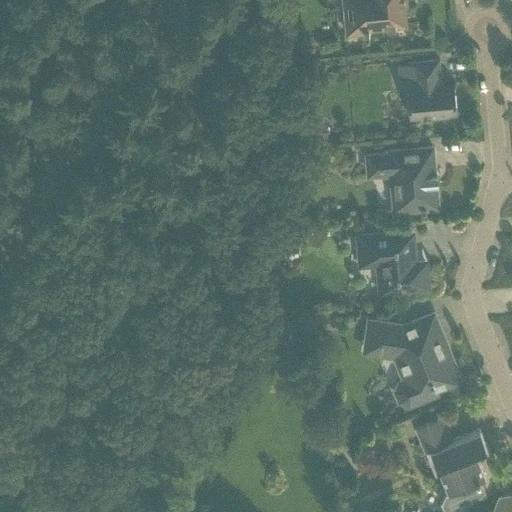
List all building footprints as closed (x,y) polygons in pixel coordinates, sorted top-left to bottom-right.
[(350,0),(352,12),(344,12),(346,34),(365,33),(365,34),(369,34),(369,28),(406,25),(403,0),(350,0)] [(412,62),(414,88),(407,89),(409,117),(420,116),(420,119),(448,116),(448,113),(456,112),(454,85),(437,86),(436,75),(440,75),(439,59),(412,62)] [(438,207),(432,147),(389,150),(389,153),(367,155),(368,175),(391,173),(394,211),(438,207)] [(386,293),(410,291),(410,288),(427,287),(425,262),(414,262),(411,233),(387,236),(387,233),(360,235),(362,266),(380,264),(381,276),(385,276),(386,293)] [(433,313),(404,325),(369,320),(365,351),(395,355),(405,380),(400,382),(396,391),(400,400),(409,404),(436,393),(434,388),(459,378),(448,350),(443,352),(439,340),(443,338),(433,313)] [(296,322),(265,330),(269,349),(301,341),(296,322)] [(442,416),(424,423),(414,427),(424,452),(430,450),(447,491),(446,491),(441,502),(458,509),(461,504),(486,494),(480,479),(486,476),(475,450),(486,446),(479,429),(452,440),(442,416)] [(511,511),(511,492),(498,495),(491,511),(511,511)]
